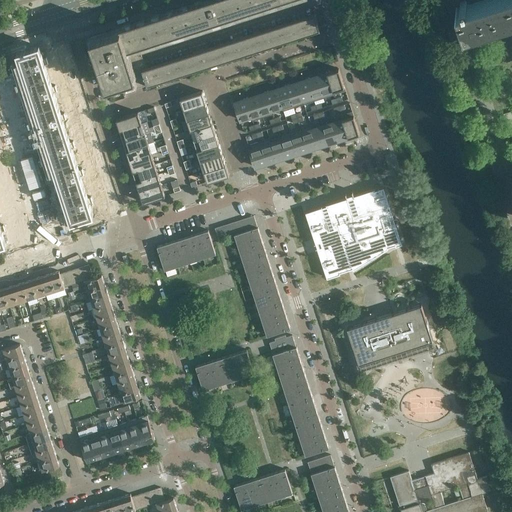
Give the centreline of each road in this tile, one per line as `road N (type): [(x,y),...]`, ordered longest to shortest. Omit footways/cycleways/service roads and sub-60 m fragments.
road 1 (unclassified): [(364,511),(261,189)]
road 2 (unclassified): [(261,189),(379,149),(334,0)]
road 3 (unclassified): [(207,451),(135,229)]
road 4 (unclassified): [(112,237),(113,262),(177,460)]
road 5 (unclassified): [(55,18),(117,213),(112,237)]
road 6 (unclassified): [(135,229),(63,15)]
road 7 (unclassified): [(511,208),(442,0)]
road 8 (unclassified): [(81,490),(26,329),(0,338)]
road 9 (unclassified): [(135,229),(251,192)]
road 10 (residential): [(212,77),(251,192)]
